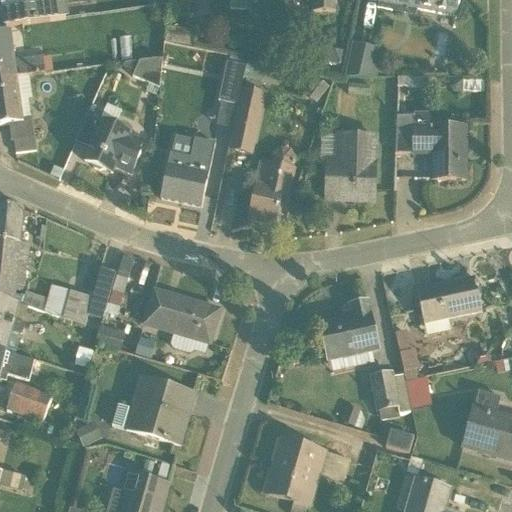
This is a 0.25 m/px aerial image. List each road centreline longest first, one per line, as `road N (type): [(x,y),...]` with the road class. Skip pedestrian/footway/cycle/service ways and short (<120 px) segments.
road 1 (residential): [(0,181),(132,237),(278,270)]
road 2 (residential): [(278,270),(484,226),(508,213),(511,182)]
road 3 (residential): [(211,511),(278,270)]
road 4 (residential): [(511,144),(508,0)]
